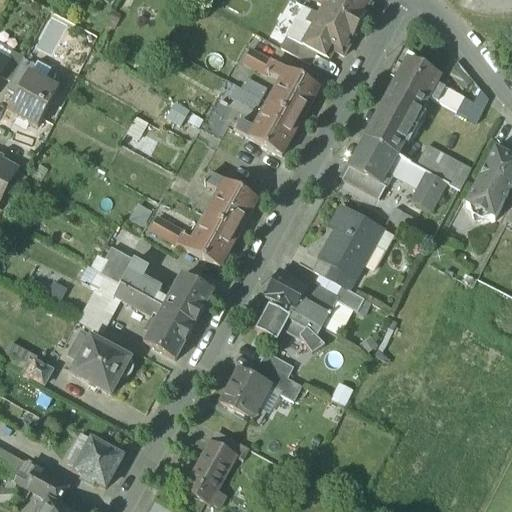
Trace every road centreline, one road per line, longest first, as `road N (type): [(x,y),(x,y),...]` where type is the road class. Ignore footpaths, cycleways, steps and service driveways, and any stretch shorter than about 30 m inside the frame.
road 1 (residential): [(117,511),(401,0)]
road 2 (unclassified): [(417,0),(511,104)]
